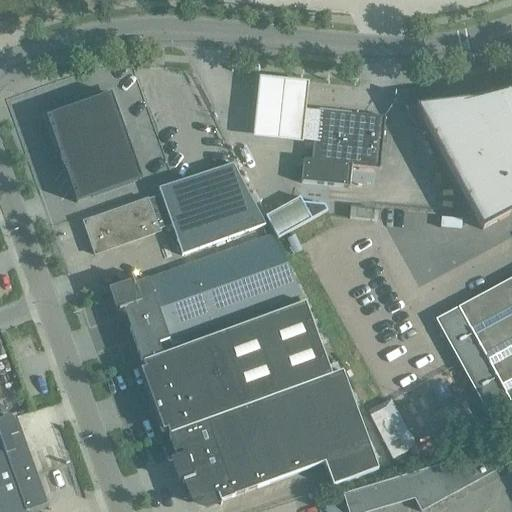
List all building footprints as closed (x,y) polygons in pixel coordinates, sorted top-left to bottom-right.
[(306,87),(254,83),(249,141),(301,145),(306,87)] [(511,91),(471,102),(430,107),(416,109),(423,121),(422,121),(482,231),(511,214),(511,91)] [(111,95),(45,118),(76,203),(141,180),(111,95)] [(379,171),(385,119),(316,112),(311,162),(303,162),(301,185),(348,190),(351,168),(379,171)] [(159,233),(158,231),(171,227),(181,257),(265,227),(232,166),(158,190),(160,197),(83,224),(95,256),(159,233)] [(449,223),(450,199),(439,199),(438,222),(449,223)] [(374,210),(350,208),(349,220),(373,223),(374,210)] [(272,234),(281,254),(317,237),(308,217),(272,234)] [(174,353),(170,343),(299,297),(270,238),(117,293),(142,364),(143,365),(174,353)] [(511,280),(436,322),(494,427),(511,417),(511,280)] [(169,437),(332,377),(304,306),(174,353),(143,365),(169,437)] [(25,374),(0,381),(0,394),(29,386),(25,374)] [(207,506),(218,501),(220,506),(221,506),(220,503),(234,498),(233,498),(324,465),(332,488),(377,472),(341,374),(332,377),(169,437),(168,437),(178,463),(180,463),(186,481),(182,483),(183,485),(187,483),(194,499),(195,502),(197,504),(199,505),(202,506),(204,506),(207,506)] [(36,511),(46,508),(14,419),(0,423),(0,511),(36,511)] [(396,480),(408,503),(414,501),(419,511),(422,511),(511,463),(511,444),(455,462),(396,480)]
